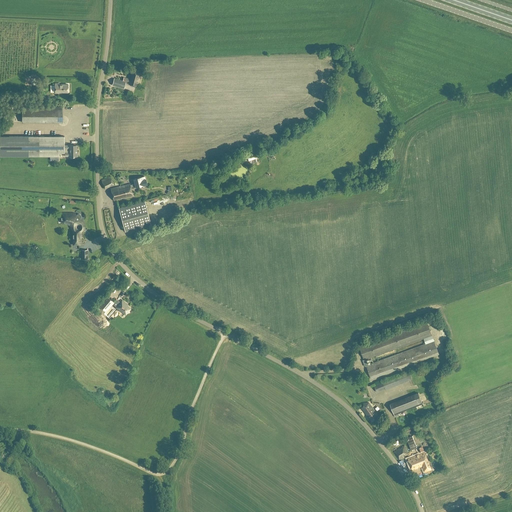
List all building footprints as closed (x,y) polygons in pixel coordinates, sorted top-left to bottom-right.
[(136,86),(138,78),(139,78),(140,74),(131,71),(130,76),(131,76),(130,79),(124,77),(123,81),(114,78),(112,86),(124,89),(126,82),(129,83),(129,85),(136,86)] [(54,84),(54,93),(58,93),(68,93),(68,85),(59,85),(59,84),(54,84)] [(22,123),(62,122),(62,107),(22,107),(22,123)] [(76,145),(70,145),(64,145),(64,136),(0,136),(0,156),(59,157),(59,153),(64,153),(65,153),(65,157),(70,157),(77,157),(77,151),(76,151),(76,145)] [(140,187),(140,186),(147,184),(145,176),(134,179),(135,184),(130,185),(130,184),(111,189),(114,201),(133,196),(131,188),(136,187),(137,188),(140,187)] [(101,181),(104,189),(114,185),(111,179),(109,177),(101,181)] [(118,208),(125,232),(151,224),(145,201),(118,208)] [(82,221),(80,219),(81,217),(80,216),(79,215),(78,215),(77,216),(73,214),(70,214),(61,214),(61,221),(63,221),(66,222),(68,223),(71,225),(72,227),(74,229),(74,230),(74,245),(80,245),(80,238),(81,237),(81,235),(80,235),(80,232),(81,230),(80,229),(79,230),(77,229),(76,228),(76,227),(76,225),(77,224),(79,224),(80,225),(81,226),(81,227),(83,227),(83,224),(82,221)] [(106,296),(98,305),(104,310),(104,311),(106,312),(110,308),(113,304),(114,303),(106,296)] [(122,300),(117,306),(114,303),(113,304),(110,308),(112,310),(114,309),(115,308),(121,313),(122,312),(125,315),(127,313),(129,313),(129,311),(131,309),(127,306),(127,304),(122,300)] [(363,360),(365,367),(366,366),(371,379),(439,354),(434,341),(432,336),(427,322),(359,347),(364,360),(363,360)] [(408,372),(382,382),(385,389),(385,390),(411,380),(408,372)] [(382,381),(373,384),(376,392),(385,389),(382,382),(382,381)] [(390,404),(395,417),(399,415),(399,413),(422,404),(418,393),(390,404)] [(368,403),(363,403),(364,406),(361,408),(371,422),(378,417),(368,403)] [(400,449),(399,448),(393,452),(399,461),(404,458),(403,456),(409,451),(405,445),(401,447),(402,448),(400,449)] [(425,453),(408,459),(412,470),(423,466),(425,471),(431,469),(425,453)]
